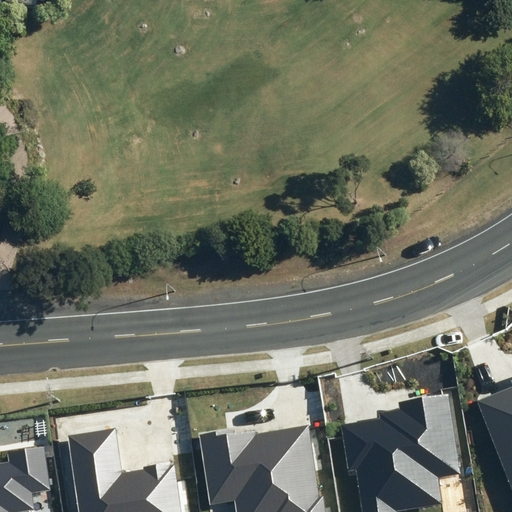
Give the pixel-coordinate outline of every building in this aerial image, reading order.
[(511,386),(481,399),(511,474),(511,386)] [(361,469),(367,511),(401,511),(401,509),(447,502),(443,478),(466,474),(454,396),(381,407),(383,415),(346,421),(354,470),(361,469)] [(242,511),(327,511),(312,423),(261,432),(260,426),(204,436),(215,503),(241,499),(242,511)] [(73,432),(85,511),(184,511),(177,465),(127,473),(120,425),(73,432)] [(0,511),(18,511),(18,510),(40,506),(37,490),(57,487),(50,446),(13,452),(15,462),(0,464),(0,511)]
